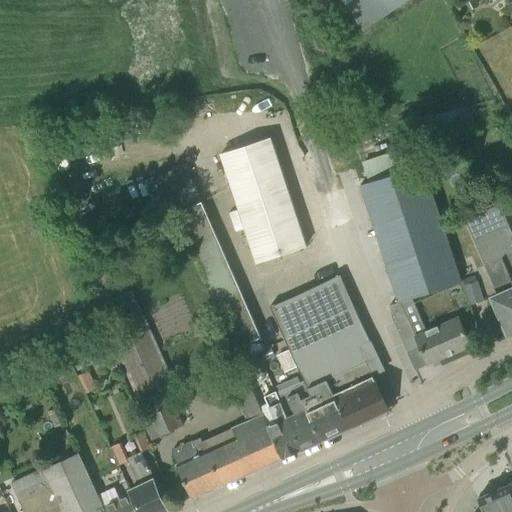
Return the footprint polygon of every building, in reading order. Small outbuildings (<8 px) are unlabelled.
[(342,0),(363,30),(406,0),(342,0)] [(473,0),(472,0),(464,5),(468,11),(477,6),(473,0)] [(431,95),(419,98),(422,111),(435,108),(431,95)] [(221,154),(256,262),(306,245),(270,137),(221,154)] [(461,282),(427,176),(423,164),(360,185),(392,283),(398,302),(400,302),(461,282)] [(261,338),(201,203),(178,212),(234,348),(261,338)] [(486,265),(502,258),(511,281),(511,238),(497,205),(465,219),(486,265)] [(486,265),(499,295),(492,298),(508,334),(511,332),(511,333),(511,281),(502,258),(486,265)] [(341,273),(270,305),(319,412),(319,411),(330,435),(388,409),(366,362),(371,359),(363,342),(371,338),(363,323),(341,273)] [(482,301),(475,275),(463,279),(471,304),(482,301)] [(148,426),(153,439),(182,425),(166,390),(175,386),(132,291),(97,306),(141,402),(143,401),(153,424),(148,426)] [(398,302),(389,305),(392,319),(407,352),(419,347),(427,365),(472,345),(463,327),(458,316),(426,329),(415,334),(406,314),(401,302),(398,302)] [(473,316),(467,319),(475,337),(479,335),(473,316)] [(94,343),(69,355),(77,373),(103,361),(94,343)] [(271,349),(261,354),(264,361),(274,357),(271,349)] [(253,409),(259,406),(242,370),(226,377),(246,420),(232,427),(236,437),(198,454),(192,441),(172,450),(178,464),(176,465),(183,480),(192,498),(277,459),(253,409)] [(294,386),(276,394),(279,399),(278,399),(301,448),(319,440),(294,386)] [(259,407),(259,406),(253,409),(277,459),(301,448),(278,399),(279,399),(276,394),(275,391),(264,397),(267,404),(259,407)] [(130,490),(131,493),(140,511),(160,511),(166,509),(153,480),(155,480),(141,451),(127,458),(139,485),(130,490)] [(24,511),(104,511),(103,508),(97,495),(78,454),(12,484),(24,511)] [(0,482),(12,477),(4,459),(0,460),(0,482)] [(511,511),(511,482),(504,486),(503,484),(487,491),(488,493),(478,498),(480,503),(477,504),(481,511),(484,511),(511,511)] [(140,511),(131,493),(119,498),(114,487),(97,495),(103,508),(104,511),(140,511)]
